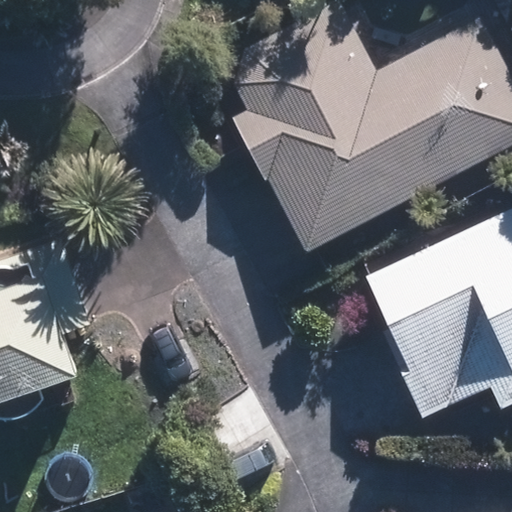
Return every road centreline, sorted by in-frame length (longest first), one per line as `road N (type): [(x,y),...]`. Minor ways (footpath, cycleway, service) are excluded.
road 1 (unknown): [(68,59),(192,257),(241,357),(259,430),(258,511)]
road 2 (residential): [(138,0),(107,43),(68,59),(0,62)]
